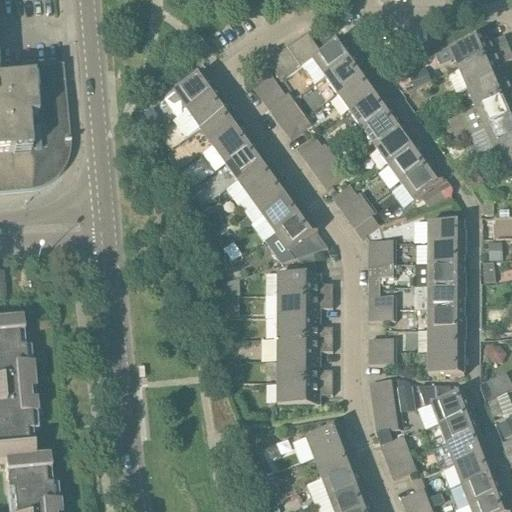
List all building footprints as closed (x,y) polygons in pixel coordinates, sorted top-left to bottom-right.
[(459,71),(509,49),(504,38),(492,44),(488,34),(450,51),(459,71)] [(312,62),(322,55),(308,35),(298,42),(312,62)] [(326,80),(355,59),(342,41),(322,55),(312,62),(326,80)] [(287,49),(302,70),(312,62),(298,42),(287,49)] [(302,70),(287,49),(277,56),(291,77),(302,70)] [(467,91),(505,75),(501,66),(511,61),(511,55),(509,49),(459,71),(467,91)] [(267,64),(275,76),(281,84),(291,77),(277,56),(267,64)] [(326,80),(338,98),(368,77),(355,59),(326,80)] [(0,196),(30,193),(41,190),(52,185),(60,176),(66,167),(69,156),(70,144),(62,67),(1,73),(2,85),(0,84),(0,196)] [(408,76),(413,90),(431,84),(426,70),(408,76)] [(403,72),(391,78),(396,86),(407,80),(403,72)] [(174,95),(188,113),(217,92),(204,74),(174,95)] [(476,111),(511,95),(511,82),(509,84),(505,75),(467,91),(476,111)] [(281,84),(275,76),(254,91),(262,101),(283,86),(281,84)] [(378,91),(368,77),(338,98),(351,115),(381,94),(379,90),(378,91)] [(262,101),(269,111),(290,96),(283,86),(262,101)] [(217,92),(188,113),(200,131),(230,110),(217,92)] [(351,115),(363,133),(393,112),(383,98),(384,97),(381,94),(351,115)] [(471,137),(511,118),(511,95),(476,111),(462,117),(471,137)] [(290,96),(269,111),(276,121),(297,106),(290,96)] [(276,121),(283,131),(304,115),(297,106),(276,121)] [(230,110),(200,131),(213,149),(242,128),(230,110)] [(363,133),(376,151),(407,129),(404,126),(403,126),(393,112),(363,133)] [(304,115),(283,131),(291,141),(312,126),(304,115)] [(511,118),(471,137),(479,156),(493,150),(511,142),(511,118)] [(242,128),(213,149),(226,166),(255,145),(242,128)] [(407,129),(376,151),(389,169),(418,148),(408,133),(409,133),(407,129)] [(305,162),(327,147),(320,137),(298,152),(305,162)] [(511,142),(493,150),(502,171),(511,166),(511,142)] [(255,145),(226,166),(238,184),(269,162),(266,159),(265,159),(255,145)] [(305,162),(313,172),(334,157),(327,147),(305,162)] [(418,148),(389,169),(401,186),(431,165),(418,148)] [(334,157),(313,172),(320,182),(341,167),(334,157)] [(269,162),(238,184),(251,202),(280,181),(270,167),(271,166),(269,162)] [(431,165),(401,186),(414,204),(444,183),(431,165)] [(341,167),(320,182),(327,193),(349,177),(341,167)] [(466,183),(472,192),(484,184),(479,175),(466,183)] [(184,181),(191,192),(198,187),(191,177),(184,181)] [(280,181),(251,202),(263,219),(293,198),(280,181)] [(340,211),(362,195),(354,185),(333,201),(340,211)] [(481,188),(472,192),(471,193),(481,208),(493,200),(481,188)] [(428,209),(447,202),(438,190),(422,202),(428,209)] [(347,221),(369,206),(362,195),(340,211),(347,221)] [(293,198),(263,219),(252,227),(265,245),(305,216),(293,198)] [(493,200),(481,208),(482,216),(493,217),(493,200)] [(210,206),(203,211),(207,217),(214,212),(210,206)] [(347,221),(355,231),(376,216),(369,206),(347,221)] [(305,216),(265,245),(282,269),(289,255),(295,263),(299,262),(314,256),(330,250),(305,216)] [(376,216),(355,231),(362,241),(384,226),(376,216)] [(465,225),(429,225),(429,247),(466,247),(466,243),(465,243),(465,225)] [(369,257),(395,257),(395,244),(369,244),(369,257)] [(487,246),(489,264),(503,262),(501,244),(487,246)] [(225,251),(225,253),(232,264),(242,257),(234,245),(225,251)] [(466,247),(429,247),(415,247),(415,269),(465,269),(465,252),(466,252),(466,247)] [(317,271),(314,256),(299,262),(302,271),(317,271)] [(369,257),(369,269),(395,269),(395,257),(369,257)] [(483,276),(495,275),(494,265),(482,267),(483,276)] [(395,269),(369,269),(369,290),(382,290),(381,282),(395,282),(395,269)] [(465,269),(415,269),(415,290),(465,291),(465,269)] [(278,299),(333,299),(333,287),(319,287),(319,277),(279,277),(278,299)] [(239,299),(239,282),(226,285),(227,298),(239,299)] [(370,312),(396,312),(395,299),(382,300),(382,290),(369,290),(370,312)] [(415,290),(415,312),(429,312),(465,312),(465,291),(415,290)] [(333,312),(333,299),(278,299),(278,321),(319,321),(319,312),(333,312)] [(396,312),(370,312),(370,325),(396,325),(396,312)] [(465,329),(465,312),(429,312),(429,333),(466,334),(466,329),(465,329)] [(319,321),(278,321),(278,342),(333,343),(333,331),(319,330),(319,321)] [(0,435),(26,433),(26,435),(32,434),(30,417),(36,417),(34,403),(29,403),(28,393),(34,392),(31,367),(26,367),(24,351),(18,351),(17,336),(23,336),(21,322),(0,324),(0,435)] [(466,338),(466,334),(429,333),(429,355),(465,356),(465,338),(466,338)] [(333,343),(278,342),(278,364),(319,364),(319,355),(333,355),(333,343)] [(370,355),(396,355),(396,343),(370,343),(370,355)] [(501,349),(492,349),(487,358),(492,366),(502,365),(506,357),(501,349)] [(396,355),(370,355),(370,368),(396,368),(396,355)] [(429,378),(465,378),(465,356),(429,355),(429,378)] [(278,386),(333,386),(333,374),(319,374),(319,364),(278,364),(278,386)] [(372,399),(398,396),(396,383),(370,387),(372,399)] [(487,404),(499,399),(492,384),(481,390),(487,404)] [(333,398),(333,386),(278,386),(278,408),(319,408),(319,398),(333,398)] [(414,401),(412,389),(397,391),(398,396),(399,404),(414,401)] [(465,394),(431,406),(439,427),(474,414),(472,410),(471,411),(465,394)] [(372,399),(374,411),(400,408),(398,396),(372,399)] [(497,401),(487,405),(493,420),(502,415),(497,401)] [(400,408),(374,411),(376,424),(401,420),(400,408)] [(474,414),(439,427),(447,448),(480,435),(474,419),(475,418),(474,414)] [(401,420),(376,424),(377,436),(403,433),(401,420)] [(340,428),(306,441),(314,461),(348,449),(340,428)] [(27,449),(26,435),(26,433),(0,435),(0,465),(4,465),(4,464),(34,462),(34,461),(33,449),(27,449)] [(480,435),(447,448),(454,468),(488,455),(480,435)] [(386,461),(410,452),(406,440),(381,449),(386,461)] [(511,441),(503,445),(508,460),(511,458),(511,441)] [(356,469),(348,449),(314,461),(322,482),(356,469)] [(386,461),(390,472),(414,463),(410,452),(386,461)] [(488,455),(454,468),(462,488),(496,475),(488,455)] [(48,460),(34,461),(34,462),(4,464),(4,465),(7,494),(12,494),(12,493),(45,490),(45,489),(44,474),(50,473),(48,460)] [(268,463),(259,466),(263,479),(272,476),(268,463)] [(414,463),(390,472),(395,484),(419,475),(414,463)] [(364,484),(362,485),(356,469),(322,482),(330,502),(365,488),(364,484)] [(503,491),(502,491),(496,475),(462,488),(470,508),(504,495),(503,491)] [(51,488),(45,489),(45,490),(12,493),(12,494),(14,511),(59,511),(58,504),(53,505),(51,488)] [(365,493),(366,493),(365,488),(330,502),(333,511),(364,511),(371,509),(365,493)] [(405,511),(409,511),(430,504),(426,492),(402,502),(405,511)] [(509,511),(505,500),(506,499),(504,495),(470,508),(471,511),(509,511)]
